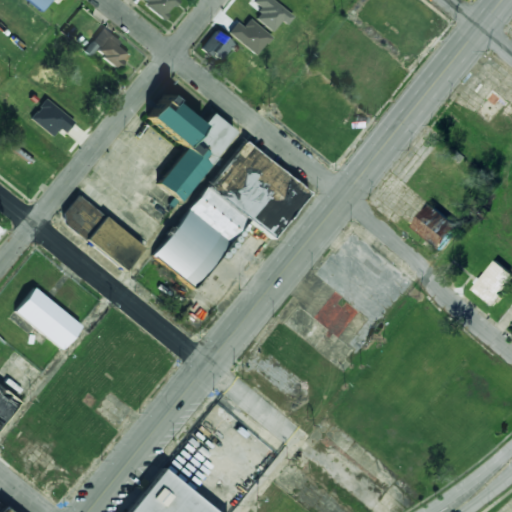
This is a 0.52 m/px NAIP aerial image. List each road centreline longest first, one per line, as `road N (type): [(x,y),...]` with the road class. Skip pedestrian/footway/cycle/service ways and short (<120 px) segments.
road 1 (residential): [(511,350),(345,196),(103,0)]
road 2 (secondary): [(85,511),(345,196)]
road 3 (residential): [(305,442),(0,197)]
road 4 (residential): [(0,265),(215,0)]
road 5 (secondary): [(503,0),(345,196)]
